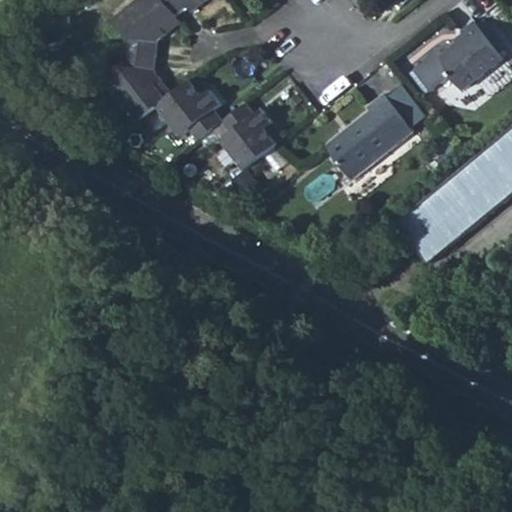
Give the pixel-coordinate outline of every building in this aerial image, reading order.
[(139,0),(114,20),(130,41),(128,52),(158,56),(160,40),(168,34),(164,28),(179,16),(178,15),(166,0),(139,0)] [(189,6),(194,12),(209,0),(166,0),(178,15),(189,6)] [(164,28),(168,34),(184,22),(179,16),(164,28)] [(485,21),(480,25),(502,53),(507,49),(485,21)] [(466,90),(506,58),(502,53),(480,25),(477,22),(463,33),(467,36),(442,56),(455,72),(453,74),(466,90)] [(140,123),(161,106),(169,100),(157,84),(163,79),(157,71),(158,56),(128,52),(127,63),(107,80),(140,123)] [(205,96),(212,90),(201,75),(193,81),(205,96)] [(175,95),(163,79),(157,84),(169,100),(175,95)] [(193,81),(175,95),(169,100),(161,106),(185,136),(194,129),(203,140),(225,122),(226,121),(217,110),(224,105),(212,90),(205,96),(193,81)] [(418,131),(388,93),(375,103),(377,107),(330,145),(356,179),(418,131)] [(257,114),(249,103),(226,121),(225,122),(234,133),(225,140),(249,169),(282,144),(269,129),(276,123),(264,109),(257,114)] [(288,139),(276,123),(269,129),(282,144),(288,139)] [(194,129),(185,136),(194,147),(203,140),(194,129)] [(511,129),(399,223),(433,264),(511,199),(511,129)] [(248,170),(236,179),(250,196),(262,187),(248,170)]
